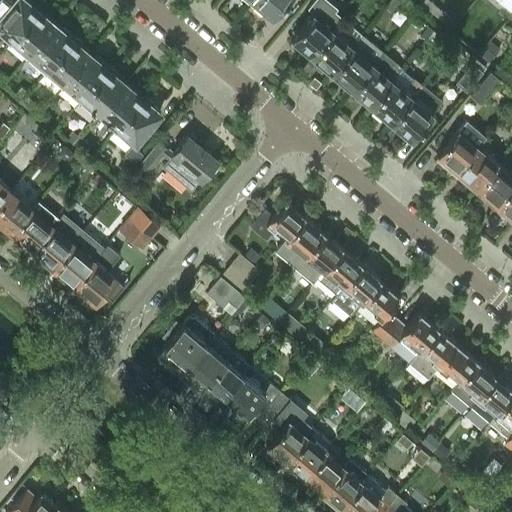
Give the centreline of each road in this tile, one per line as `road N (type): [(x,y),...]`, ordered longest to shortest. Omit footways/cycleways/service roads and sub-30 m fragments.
road 1 (residential): [(97,353),(290,125)]
road 2 (residential): [(290,125),(511,311)]
road 3 (residential): [(287,511),(97,353)]
road 4 (residential): [(140,0),(290,125)]
road 5 (residential): [(135,511),(36,428)]
road 6 (residential): [(97,353),(0,273)]
